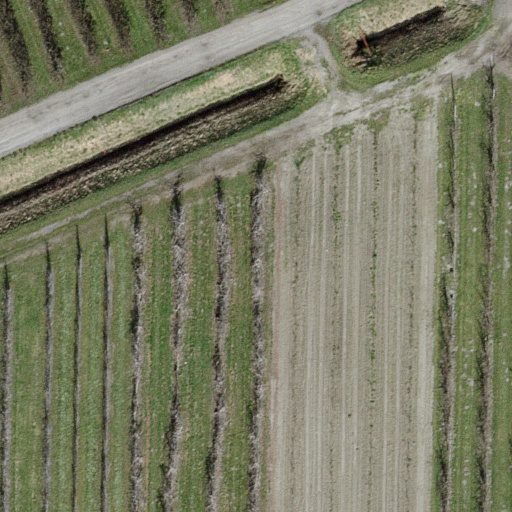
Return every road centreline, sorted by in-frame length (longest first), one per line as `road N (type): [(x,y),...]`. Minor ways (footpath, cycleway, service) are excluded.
road 1 (track): [(511,13),(483,47),(451,66),(0,257)]
road 2 (track): [(0,148),(337,0)]
